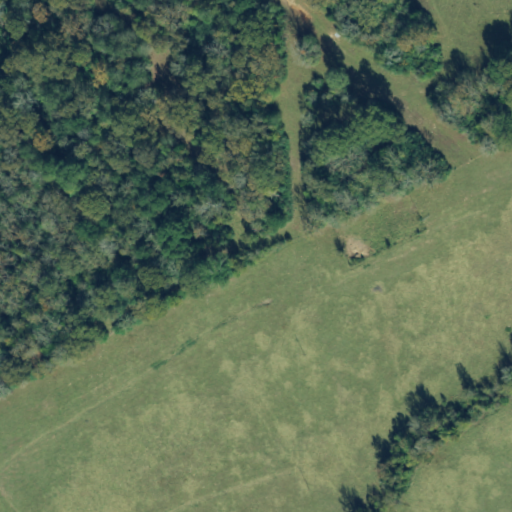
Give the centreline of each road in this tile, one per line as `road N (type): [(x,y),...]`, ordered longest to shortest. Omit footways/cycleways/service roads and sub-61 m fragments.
road 1 (track): [(511,165),(187,284),(0,371)]
road 2 (track): [(357,511),(456,191),(428,0)]
